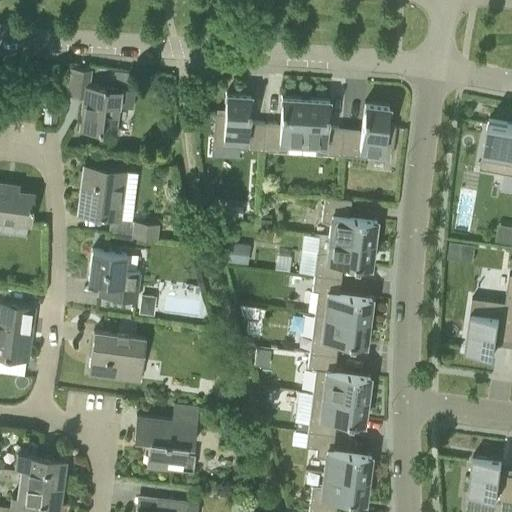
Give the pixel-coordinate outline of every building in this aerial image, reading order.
[(68,66),(64,93),(81,95),(77,128),(115,133),(119,104),(131,105),(132,90),(121,88),(89,84),(91,68),(68,66)] [(262,149),(264,122),(248,121),(250,93),(226,92),(224,111),(214,111),(213,138),(214,138),(214,136),(236,137),(238,147),(253,148),(262,149)] [(302,141),(305,97),(281,95),(279,123),(264,122),(262,149),(286,150),(288,141),(302,141)] [(305,97),(302,141),(316,142),(317,152),(341,154),(343,127),(342,127),(327,126),(328,98),(305,97)] [(343,127),(341,154),(365,157),(366,157),(369,147),(390,149),(390,152),(392,152),(395,125),(386,123),(388,104),(364,101),(360,129),(343,127)] [(489,117),(480,167),(511,172),(511,121),(494,118),(489,117)] [(83,164),(76,213),(109,217),(120,218),(122,201),(134,203),(138,172),(126,170),(83,164)] [(2,219),(10,220),(27,222),(29,208),(30,208),(32,192),(16,190),(17,184),(0,181),(0,220),(2,221),(2,219)] [(328,235),(373,241),(376,218),(349,214),(351,199),(324,196),(321,219),(330,222),(328,235)] [(132,219),(129,235),(157,239),(159,224),(159,223),(132,219)] [(511,224),(500,223),(498,236),(511,238),(511,224)] [(373,241),(328,235),(327,249),(317,250),(314,273),(340,277),(342,261),(370,265),(373,241)] [(450,254),(475,257),(477,240),(452,237),(450,254)] [(248,260),(251,241),(231,238),(228,257),(248,260)] [(103,296),(136,300),(139,270),(124,269),(126,252),(91,248),(87,280),(105,282),(103,296)] [(472,296),(465,350),(494,353),(496,338),(511,340),(511,272),(509,272),(506,301),(472,296)] [(340,277),(314,273),(312,288),(317,289),(314,312),(368,319),(371,296),(338,292),(340,277)] [(141,309),(155,310),(156,291),(141,290),(141,309)] [(33,305),(0,301),(0,354),(26,358),(33,305)] [(244,302),(243,312),(259,314),(260,304),(244,302)] [(314,312),(309,350),(336,354),(337,339),(365,343),(368,319),(314,312)] [(92,329),(87,372),(139,379),(144,336),(92,329)] [(336,354),(309,350),(307,367),(315,368),(312,391),(366,398),(369,374),(334,369),(336,354)] [(312,391),(307,429),(334,433),(336,418),(363,421),(366,398),(312,391)] [(145,463),(165,466),(191,470),(194,452),(185,450),(186,443),(192,444),(197,406),(176,403),(174,419),(135,414),(132,436),(148,438),(145,463)] [(334,433),(307,429),(305,445),(316,446),(315,454),(325,457),(323,471),(367,477),(370,453),(332,448),(334,433)] [(16,480),(60,485),(64,458),(16,451),(15,465),(18,466),(16,480)] [(468,492),(466,508),(499,511),(511,511),(511,475),(500,474),(502,458),(473,454),(468,492)] [(367,477),(323,471),(321,484),(311,485),(308,508),(335,511),(337,497),(364,500),(367,477)] [(0,504),(0,511),(23,511),(24,509),(48,511),(56,511),(60,485),(16,480),(14,493),(9,492),(7,505),(0,504)] [(135,511),(185,511),(187,501),(138,495),(135,511)]
